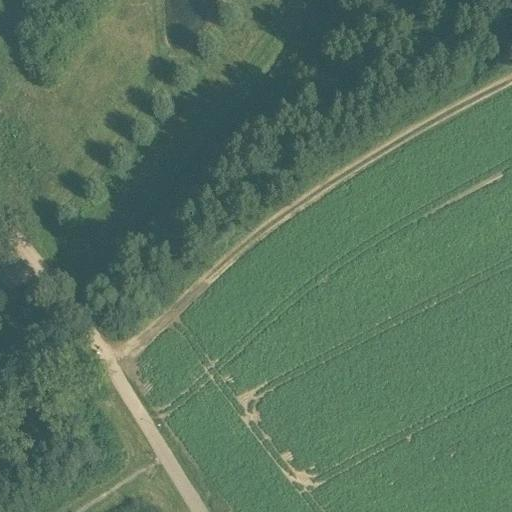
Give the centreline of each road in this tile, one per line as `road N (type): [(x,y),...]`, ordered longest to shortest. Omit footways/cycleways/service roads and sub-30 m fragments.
road 1 (track): [(511,81),(293,216),(113,369)]
road 2 (unclassified): [(197,511),(74,311),(0,221)]
